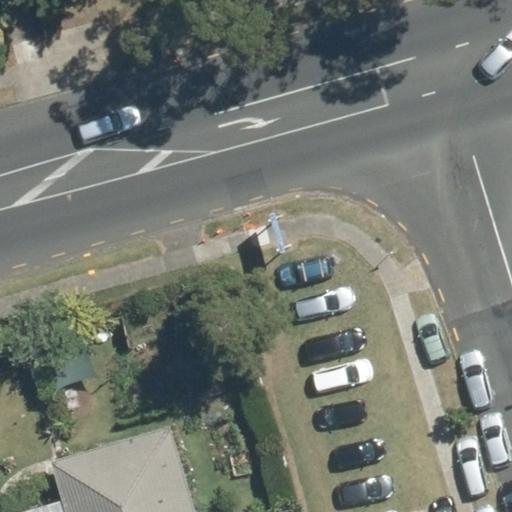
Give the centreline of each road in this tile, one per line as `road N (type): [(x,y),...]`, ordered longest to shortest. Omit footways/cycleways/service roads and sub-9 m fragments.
road 1 (secondary): [(0,195),(453,70)]
road 2 (tertiary): [(511,267),(453,70)]
